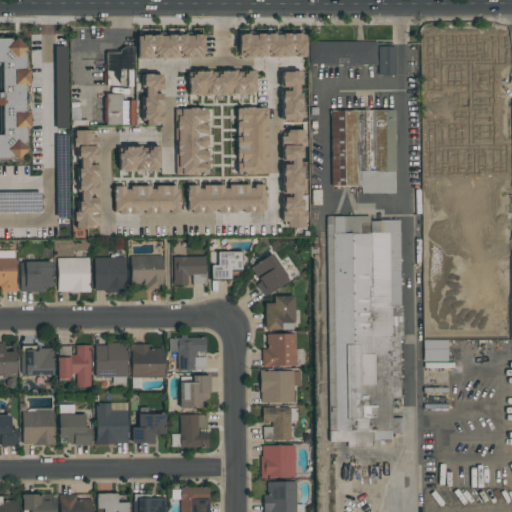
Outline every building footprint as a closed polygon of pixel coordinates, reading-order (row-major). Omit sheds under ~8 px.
[(237,57),(304,56),(304,34),(237,35),(237,57)] [(136,58),(203,57),(203,35),(136,36),(136,58)] [(0,160),(25,161),(25,38),(0,38),(0,160)] [(376,42),(309,41),(309,64),(376,65),(376,42)] [(393,76),(394,47),(377,46),(377,75),(393,76)] [(254,72),(210,73),(210,71),(192,71),(192,77),(187,77),(187,95),(254,94),(254,72)] [(300,71),(280,71),(280,89),(281,89),(281,122),(300,122),(300,71)] [(161,74),(141,75),(142,126),(161,126),(161,92),(162,92),(161,74)] [(121,94),(105,94),(105,126),(121,126),(121,94)] [(266,108),(236,108),(237,175),(267,174),(266,108)] [(174,175),(207,175),(207,148),(207,122),(209,122),(209,109),(174,109),(174,175)] [(394,193),(394,110),(330,111),(330,186),(360,186),(360,194),(394,193)] [(96,131),(74,131),(74,159),(76,159),(76,229),(97,229),(96,131)] [(281,227),(303,227),(303,192),(308,192),(308,179),(301,179),(300,143),(303,143),(303,132),(280,132),(281,163),(281,196),(281,227)] [(158,147),(118,148),(118,171),(158,170),(158,147)] [(186,185),(187,213),(265,212),(264,185),(249,186),(222,186),(197,186),(197,185),(186,185)] [(179,213),(178,186),(149,187),(149,186),(113,187),(114,215),(179,213)] [(399,220),(369,221),(369,216),(326,217),(327,330),(333,329),(334,408),(328,408),(328,442),(346,442),(346,448),(371,448),(371,440),(391,440),(390,433),(403,433),(403,418),(391,418),(391,398),(401,398),(399,220)] [(14,252),(0,251),(0,290),(15,290),(14,252)] [(241,252),(216,252),(216,266),(210,266),(210,280),(229,280),(229,270),(241,270),(241,252)] [(265,297),(289,280),(271,253),(250,268),(259,281),(255,284),(265,297)] [(160,256),(129,256),(130,285),(146,284),(146,290),(161,290),(160,256)] [(204,256),(172,257),(172,285),(205,285),(204,256)] [(124,257),(93,258),(93,292),(125,292),(124,257)] [(88,258),(56,258),(57,292),(88,292),(88,258)] [(51,291),(51,262),(19,262),(19,290),(51,291)] [(293,297),(272,297),(272,304),(263,304),(264,330),(281,330),(281,323),(293,323),(293,297)] [(295,366),(294,334),(266,334),(266,348),(261,348),(261,367),(295,366)] [(204,370),(204,358),(195,358),(195,351),(205,351),(204,337),(168,338),(168,353),(176,352),(176,371),(204,370)] [(447,340),(423,340),(423,362),(447,362),(447,340)] [(0,374),(15,374),(15,344),(0,344),(0,374)] [(94,344),(95,377),(112,377),(112,383),(125,383),(124,344),(94,344)] [(131,378),(163,377),(162,348),(149,349),(149,344),(130,345),(131,378)] [(90,387),(89,345),(75,345),(75,354),(70,354),(70,346),(56,346),(57,377),(75,377),(75,387),(90,387)] [(52,348),(21,347),(20,375),(51,375),(52,348)] [(258,402),(292,403),(293,386),(299,386),(299,372),(259,371),(258,402)] [(178,408),(209,408),(208,375),(191,376),(191,382),(178,383),(178,408)] [(127,444),(126,403),(94,404),(95,444),(127,444)] [(289,440),(289,420),(295,420),(295,407),(261,408),(261,422),(270,422),(270,427),(262,427),(262,440),(289,440)] [(21,445),(53,445),(53,410),(20,410),(21,445)] [(163,414),(137,414),(137,428),(131,428),(131,443),(153,443),(153,434),(164,434),(163,414)] [(178,415),(179,448),(207,447),(207,431),(206,431),(205,414),(178,415)] [(16,429),(10,429),(9,415),(0,415),(0,445),(16,446),(16,429)] [(57,437),(64,438),(64,445),(89,445),(90,428),(83,428),(84,415),(58,415),(57,437)] [(293,445),(259,446),(260,478),(294,477),(293,445)] [(262,496),(262,511),(295,511),(295,482),(266,482),(267,496),(262,496)] [(208,511),(207,488),(170,488),(170,499),(179,499),(178,511),(208,511)] [(53,511),(54,494),(21,495),(21,511),(28,511),(53,511)] [(127,511),(127,503),(116,504),(116,494),(95,494),(95,509),(102,509),(101,511),(127,511)] [(58,511),(90,511),(91,500),(75,501),(75,495),(58,495),(58,511)] [(0,511),(16,511),(17,501),(6,501),(6,496),(0,496),(0,511)] [(164,511),(165,499),(132,498),(132,511),(164,511)]
